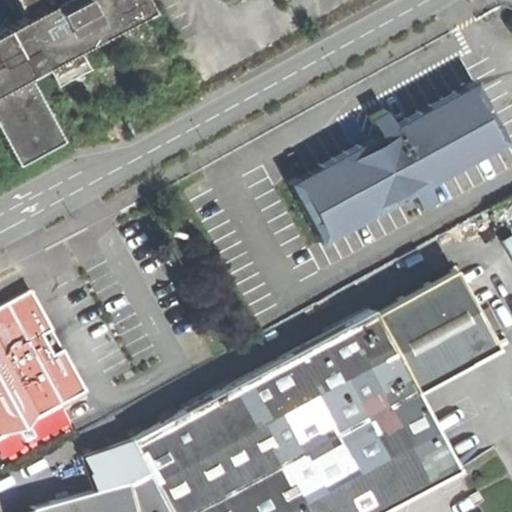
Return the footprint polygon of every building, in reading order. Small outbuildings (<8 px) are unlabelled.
[(0,0),(0,128),(19,162),(64,137),(27,70),(145,5),(141,0),(0,0)] [(418,182),(434,173),(501,136),(485,107),(468,76),(401,113),(385,122),(281,179),(314,239),(418,182)] [(385,122),(401,113),(393,98),(377,107),(385,122)] [(443,189),(434,173),(418,182),(427,198),(443,189)] [(448,263),(369,307),(412,387),(492,343),(470,304),(448,263)] [(59,400),(81,388),(50,328),(29,288),(0,303),(0,431),(12,425),(24,418),(59,400)] [(366,511),(454,463),(412,387),(369,307),(367,304),(131,435),(149,465),(133,477),(122,472),(94,481),(69,488),(11,506),(12,511),(366,511)] [(30,429),(24,418),(12,425),(18,435),(30,429)] [(86,451),(94,481),(122,472),(133,477),(149,465),(131,435),(86,451)]
